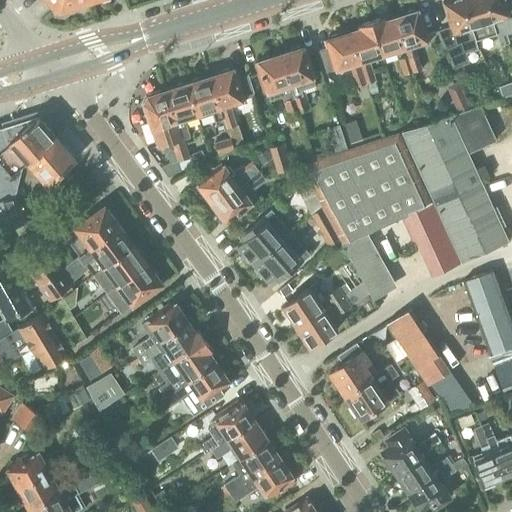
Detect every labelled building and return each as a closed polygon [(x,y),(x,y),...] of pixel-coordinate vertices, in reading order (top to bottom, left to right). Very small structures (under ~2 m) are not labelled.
[(45,0),(57,13),(90,2),(89,0),(45,0)] [(471,29),(461,0),(453,0),(443,3),(450,26),(437,31),(454,69),(470,62),(467,53),(478,50),(475,41),(476,40),(471,29)] [(485,0),(461,0),(471,29),(476,40),(496,34),(485,0)] [(506,0),(485,0),(496,34),(500,46),(509,43),(506,35),(511,32),(511,0),(510,0),(507,1),(506,0)] [(418,12),(395,19),(404,49),(407,57),(412,72),(422,69),(414,46),(427,41),(418,12)] [(385,19),(371,23),(382,56),(404,49),(395,19),(386,22),(385,19)] [(358,31),(350,34),(366,84),(376,81),(369,60),(382,56),(371,23),(357,28),(358,31)] [(328,49),(318,52),(325,74),(335,71),(349,66),(356,87),(366,84),(350,34),(325,41),(328,49)] [(316,86),(304,49),(281,56),(299,113),(309,109),(304,94),(302,94),(301,91),(316,86)] [(299,113),(281,56),(256,64),(265,94),(268,93),(270,100),(281,97),(288,117),(299,113)] [(407,57),(398,59),(403,75),(412,72),(407,57)] [(233,71),(211,78),(220,108),(223,119),(226,129),(236,126),(229,105),(243,101),(254,98),(254,97),(255,96),(248,73),(235,77),(233,71)] [(211,78),(188,85),(198,115),(199,118),(213,114),(215,121),(223,119),(220,108),(211,78)] [(502,98),(511,94),(511,81),(498,86),(502,98)] [(375,82),(369,84),(371,93),(378,91),(375,82)] [(458,113),(470,109),(458,82),(447,87),(458,113)] [(188,85),(166,92),(180,141),(184,140),(189,138),(184,120),(198,115),(188,85)] [(147,98),(144,105),(157,148),(172,143),(173,147),(165,149),(170,165),(162,169),(169,177),(169,178),(192,165),(192,164),(189,157),(184,140),(180,141),(166,92),(147,98)] [(480,105),(470,109),(458,113),(451,115),(439,119),(401,131),(461,261),(507,240),(480,181),(489,176),(484,165),(476,168),(468,153),(496,140),(480,105)] [(0,201),(15,196),(21,168),(27,163),(57,139),(38,115),(35,117),(32,115),(13,121),(13,124),(3,127),(0,125),(0,201)] [(343,124),(351,148),(364,144),(356,120),(343,124)] [(327,129),(335,153),(347,149),(339,125),(327,129)] [(399,132),(364,144),(351,148),(347,149),(335,153),(300,165),(310,184),(309,184),(321,207),(339,240),(362,280),(386,267),(367,233),(403,217),(414,240),(417,239),(433,274),(458,263),(399,132)] [(214,142),(218,156),(234,149),(230,137),(214,142)] [(57,139),(27,163),(47,185),(76,160),(57,139)] [(270,147),(277,172),(277,173),(290,169),(283,143),(270,147)] [(201,150),(189,155),(193,164),(205,159),(201,150)] [(266,152),(259,157),(264,163),(271,157),(266,152)] [(197,185),(211,204),(257,170),(251,161),(240,170),(241,171),(233,177),(224,165),(197,185)] [(242,191),(263,176),(257,170),(211,204),(226,225),(252,205),(242,191)] [(297,188),(312,215),(321,207),(309,184),(297,188)] [(0,231),(0,232),(23,225),(15,196),(0,201),(0,231)] [(89,249),(119,226),(118,225),(120,223),(112,212),(109,213),(104,206),(74,229),(89,249)] [(329,245),(339,240),(321,207),(312,215),(329,245)] [(252,263),(253,265),(291,232),(271,210),(239,237),(243,241),(237,247),(245,256),(245,258),(249,263),(252,263)] [(94,274),(133,245),(131,243),(134,241),(126,230),(123,232),(119,226),(89,249),(63,269),(62,268),(39,285),(50,301),(73,284),(70,279),(88,265),(94,274)] [(310,255),(291,232),(253,265),(254,266),(254,269),(258,274),(261,274),(269,283),(275,278),(279,282),(310,255)] [(0,310),(6,320),(34,305),(0,245),(0,310)] [(108,293),(147,264),(143,258),(145,256),(137,246),(135,247),(133,245),(94,274),(108,293)] [(51,253),(27,270),(39,285),(62,268),(59,264),(51,253)] [(108,293),(122,312),(161,283),(159,281),(162,279),(154,268),(151,270),(147,264),(108,293)] [(511,322),(497,282),(492,269),(462,280),(489,355),(511,346),(511,322)] [(308,289),(282,305),(296,326),(343,295),(338,287),(337,287),(326,295),(318,282),(308,289)] [(343,295),(296,326),(310,347),(335,331),(328,321),(327,320),(350,305),(363,296),(356,286),(343,295)] [(62,299),(53,306),(59,316),(69,309),(62,299)] [(140,342),(131,348),(137,357),(188,322),(182,314),(183,311),(179,305),(176,305),(174,302),(142,324),(150,336),(141,343),(140,342)] [(410,307),(385,323),(390,331),(395,338),(396,339),(406,355),(416,370),(427,386),(430,384),(450,370),(439,354),(441,352),(410,307)] [(42,311),(18,326),(18,327),(0,338),(0,350),(7,362),(31,348),(43,369),(67,354),(54,333),(42,311)] [(74,318),(64,324),(70,335),(80,328),(74,318)] [(188,322),(137,357),(143,366),(153,359),(160,370),(205,340),(197,328),(194,331),(188,322)] [(395,338),(385,345),(385,346),(396,362),(396,361),(406,355),(396,339),(395,338)] [(205,340),(160,370),(167,381),(168,380),(174,389),(215,362),(209,354),(213,351),(205,340)] [(343,363),(329,372),(336,383),(334,384),(341,395),(343,393),(345,396),(372,377),(371,376),(364,366),(370,362),(363,350),(362,351),(356,342),(337,355),(343,363)] [(511,346),(489,355),(503,391),(511,388),(511,346)] [(90,355),(79,361),(90,379),(102,372),(91,354),(90,355)] [(396,362),(391,365),(392,367),(393,369),(396,372),(401,369),(398,365),(396,361),(396,362)] [(164,396),(160,399),(166,409),(172,405),(171,404),(188,393),(199,410),(193,414),(194,416),(224,395),(220,388),(229,382),(227,380),(228,377),(224,371),(221,371),(215,362),(174,389),(164,396)] [(372,377),(345,396),(361,419),(376,409),(378,412),(387,406),(385,403),(399,394),(389,379),(397,374),(396,372),(393,369),(392,367),(391,365),(390,363),(371,376),(372,377)] [(450,370),(430,384),(434,388),(444,401),(445,403),(451,416),(475,406),(450,370)] [(99,379),(86,386),(99,411),(100,410),(114,401),(99,379)] [(167,381),(158,387),(164,396),(174,389),(168,380),(167,381)] [(422,408),(434,401),(423,383),(411,390),(422,408)] [(83,384),(67,393),(72,404),(89,395),(83,384)] [(0,410),(1,412),(11,396),(0,388),(0,410)] [(32,409),(23,426),(35,433),(44,416),(51,421),(64,414),(56,399),(35,410),(32,409)] [(22,402),(11,419),(23,426),(32,409),(22,402)] [(205,453),(211,450),(253,422),(240,402),(215,419),(208,423),(207,428),(212,435),(199,444),(205,453)] [(99,411),(105,422),(117,414),(110,404),(100,410),(99,411)] [(266,441),(253,422),(211,450),(217,458),(233,447),(240,458),(266,441)] [(488,423),(481,425),(502,477),(511,474),(511,440),(509,434),(495,440),(488,423)] [(484,454),(470,460),(480,486),(483,485),(484,488),(494,483),(493,481),(502,477),(481,425),(473,428),(484,454)] [(391,447),(382,452),(384,455),(382,457),(387,464),(390,464),(396,472),(421,455),(441,442),(435,434),(416,447),(403,428),(386,440),(391,447)] [(279,461),(266,441),(240,458),(231,464),(239,474),(224,485),(220,488),(226,496),(230,493),(239,487),(279,461)] [(156,448),(152,451),(159,461),(163,458),(156,448)] [(21,459),(7,467),(18,488),(49,472),(37,451),(33,453),(31,450),(20,456),(21,459)] [(421,455),(396,472),(397,474),(396,477),(400,484),(403,484),(409,492),(451,463),(447,457),(437,463),(436,462),(429,467),(421,455)] [(230,493),(235,502),(259,486),(267,498),(292,481),(279,461),(239,487),(230,493)] [(451,463),(409,492),(414,500),(413,503),(417,510),(420,509),(422,511),(432,505),(434,507),(437,505),(440,506),(447,502),(446,499),(449,497),(442,485),(448,481),(446,478),(456,471),(451,463)] [(60,492),(30,509),(31,511),(73,511),(85,506),(78,494),(99,483),(99,482),(107,478),(103,469),(86,478),(73,485),(60,492)] [(81,470),(68,477),(73,485),(86,478),(81,470)] [(20,490),(17,491),(23,501),(25,500),(30,509),(60,492),(49,472),(18,488),(20,490)] [(163,489),(154,495),(163,509),(172,503),(163,489)] [(154,511),(141,492),(129,500),(136,511),(154,511)] [(307,499),(287,511),(317,511),(316,509),(313,508),(307,499)]
